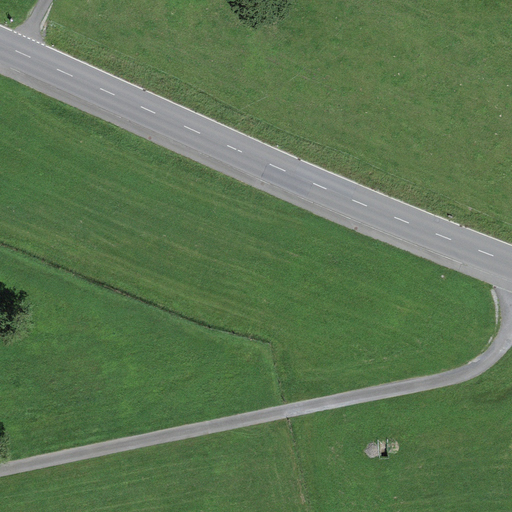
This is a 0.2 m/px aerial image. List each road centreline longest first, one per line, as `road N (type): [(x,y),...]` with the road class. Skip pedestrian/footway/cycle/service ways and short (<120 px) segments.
road 1 (secondary): [(0,46),(511,261)]
road 2 (residential): [(511,328),(467,374),(0,467)]
